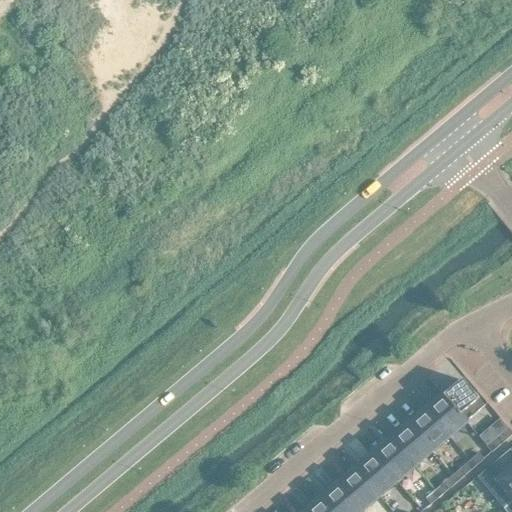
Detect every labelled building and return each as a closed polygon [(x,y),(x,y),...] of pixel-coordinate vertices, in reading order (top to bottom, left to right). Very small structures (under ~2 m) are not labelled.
[(445,387),(468,414),(486,399),(463,371),(445,387)] [(428,401),(451,429),(468,414),(445,387),(428,401)] [(410,415),(433,444),(451,429),(428,401),(421,407),(420,406),(410,415)] [(393,431),(416,458),(433,444),(410,415),(399,424),(400,425),(393,431)] [(375,445),(399,473),(416,458),(393,431),(386,437),(385,436),(375,445)] [(489,439),(494,445),(503,438),(498,432),(489,439)] [(490,460),(511,486),(511,441),(490,460)] [(358,461),(381,488),(399,473),(375,445),(364,454),(365,455),(358,461)] [(481,446),(472,454),(477,460),(486,452),(481,446)] [(477,460),(472,454),(462,462),(468,468),(477,460)] [(340,474),(364,503),(381,488),(358,461),(351,466),(351,465),(340,474)] [(323,490),(342,511),(352,511),(364,503),(340,474),(329,484),(330,484),(323,490)] [(446,476),(437,483),(442,489),(451,482),(446,476)] [(442,489),(437,483),(427,491),(433,497),(442,489)] [(305,504),(312,511),(342,511),(323,490),(317,496),(316,495),(305,504)] [(445,511),(438,503),(427,511),(445,511)]
